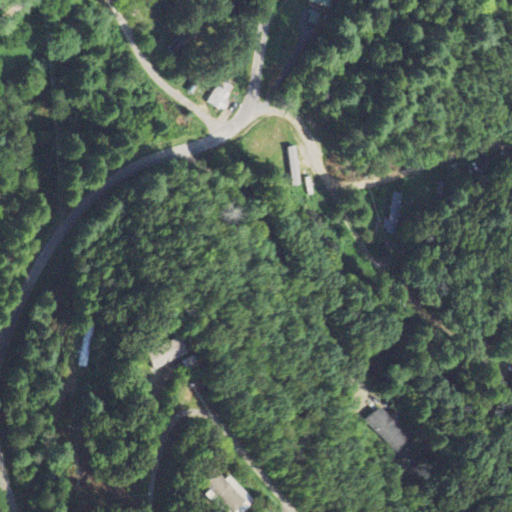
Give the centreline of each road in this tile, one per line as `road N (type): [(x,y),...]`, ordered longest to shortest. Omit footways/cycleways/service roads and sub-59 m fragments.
road 1 (residential): [(0,441),(16,306),(131,155),(282,103),(298,82),(306,0)]
road 2 (residential): [(349,0),(511,63)]
